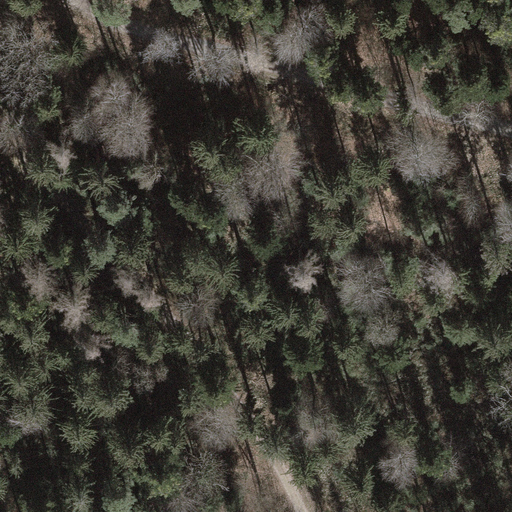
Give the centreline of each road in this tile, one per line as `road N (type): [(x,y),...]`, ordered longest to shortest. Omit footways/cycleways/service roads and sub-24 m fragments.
road 1 (track): [(308,511),(262,434),(171,321),(0,132)]
road 2 (track): [(84,0),(101,13),(511,131)]
